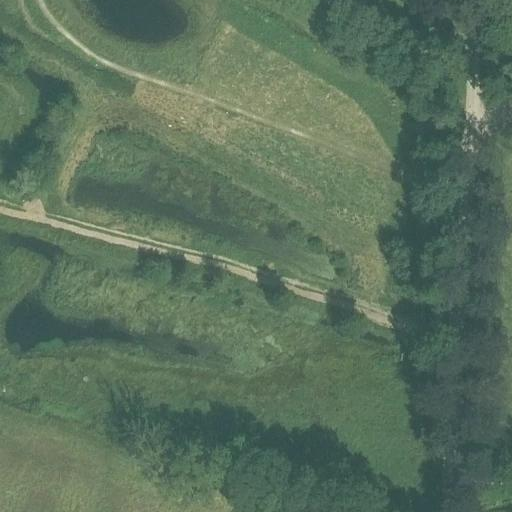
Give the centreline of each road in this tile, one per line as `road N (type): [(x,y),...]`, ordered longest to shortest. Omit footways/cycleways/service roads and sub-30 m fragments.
road 1 (track): [(460,321),(472,83)]
road 2 (track): [(450,511),(460,321)]
